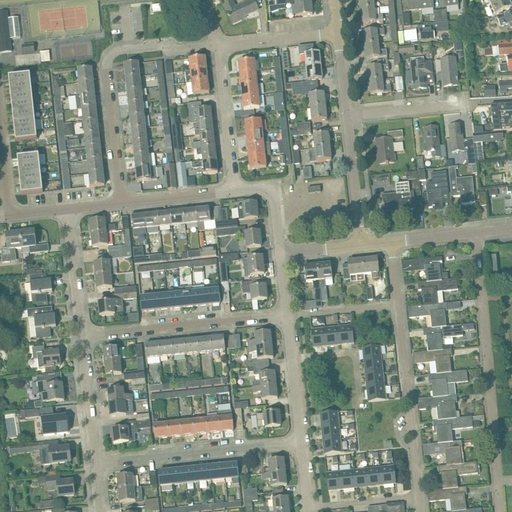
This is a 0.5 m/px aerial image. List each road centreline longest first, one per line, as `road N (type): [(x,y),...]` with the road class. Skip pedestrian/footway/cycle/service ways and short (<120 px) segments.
road 1 (residential): [(500,511),(476,232)]
road 2 (residential): [(121,203),(109,58),(128,49),(217,45)]
road 3 (residential): [(101,463),(300,443)]
road 4 (residential): [(88,336),(286,316)]
road 5 (residential): [(418,496),(397,304)]
road 6 (residential): [(234,191),(217,45)]
road 7 (residential): [(88,336),(79,322),(67,209)]
road 8 (residential): [(360,245),(346,117)]
road 9 (residential): [(101,463),(87,400),(88,336)]
road 10 (residential): [(300,443),(286,316)]
road 11 (residential): [(346,117),(466,103)]
road 12 (residential): [(217,45),(337,33)]
